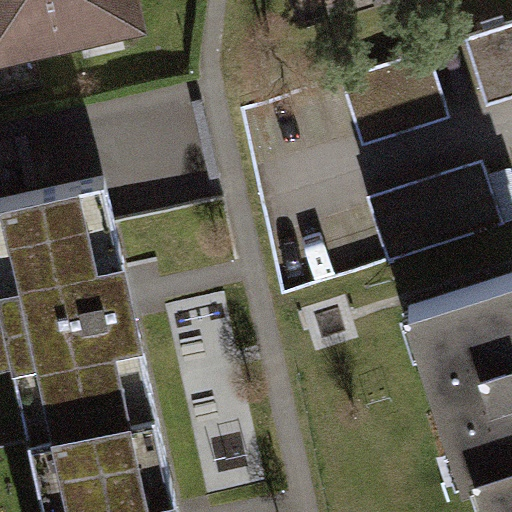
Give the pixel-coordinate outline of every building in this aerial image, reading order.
[(0,0),(0,53),(142,22),(137,0),(0,0)] [(511,29),(463,45),(481,101),(511,91),(511,29)] [(431,66),(346,89),(360,142),(445,120),(431,66)] [(485,172),(371,206),(386,258),(501,223),(485,172)] [(105,183),(0,205),(0,378),(13,440),(155,410),(132,306),(105,183)] [(464,482),(511,468),(511,316),(503,284),(396,314),(445,487),(464,482)] [(176,511),(155,410),(13,440),(29,511),(176,511)] [(511,511),(511,468),(464,482),(473,511),(511,511)]
